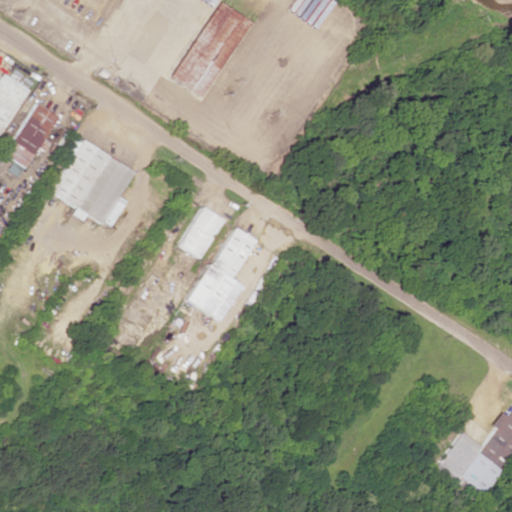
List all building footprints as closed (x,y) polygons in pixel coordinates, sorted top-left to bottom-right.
[(165,78),(196,97),(242,20),(211,1),(165,78)] [(0,126),(22,88),(0,74),(0,126)] [(1,155),(10,160),(5,170),(18,178),(40,140),(54,116),(31,103),(1,155)] [(130,171),(70,136),(60,154),(65,158),(46,192),(71,207),(67,214),(77,220),(81,214),(106,228),(122,200),(115,196),(130,171)] [(219,220),(198,207),(173,245),(194,258),(219,220)] [(215,321),(235,285),(227,280),(250,239),(226,226),(182,303),(215,321)] [(428,473),(477,505),(511,452),(511,406),(508,404),(501,416),(495,412),(486,425),(490,428),(478,447),(455,432),(428,473)]
